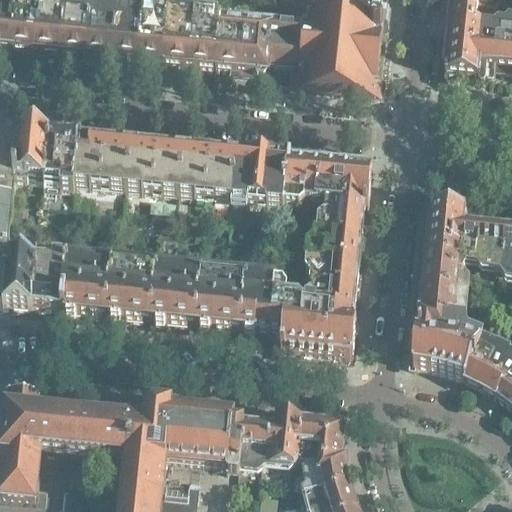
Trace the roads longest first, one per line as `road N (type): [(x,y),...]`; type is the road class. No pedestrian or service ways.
road 1 (residential): [(409,144),(0,100)]
road 2 (residential): [(382,399),(0,359)]
road 3 (residential): [(382,399),(409,144)]
road 4 (residential): [(511,460),(457,419),(382,399)]
road 5 (residential): [(423,0),(409,144)]
